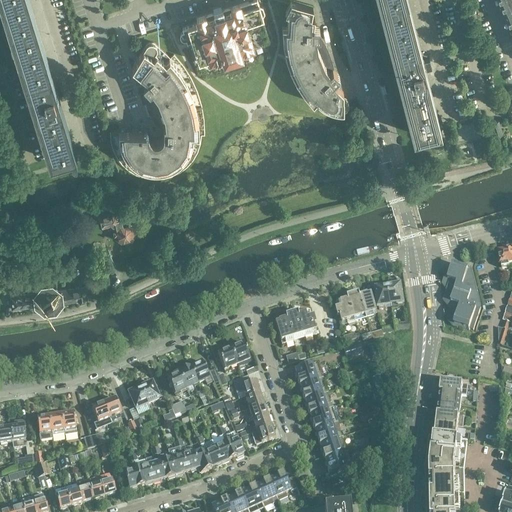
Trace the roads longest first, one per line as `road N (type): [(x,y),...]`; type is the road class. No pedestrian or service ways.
road 1 (residential): [(0,322),(97,305),(225,244),(354,205),(398,183)]
road 2 (residential): [(0,392),(129,360),(250,305)]
road 3 (secondary): [(408,511),(426,332),(416,252)]
road 4 (secondary): [(398,183),(345,0)]
road 5 (residential): [(295,446),(231,481),(132,511)]
road 6 (residential): [(250,305),(416,252)]
road 7 (residential): [(91,144),(46,0)]
road 8 (residential): [(295,446),(250,305)]
road 9 (residential): [(485,232),(500,306),(484,376)]
